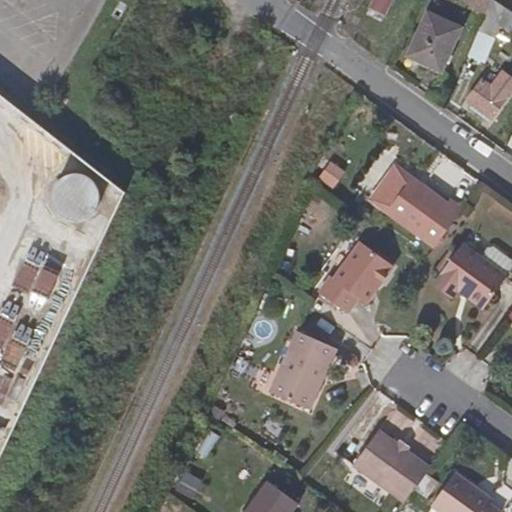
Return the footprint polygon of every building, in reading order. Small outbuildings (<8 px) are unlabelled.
[(372,0),(367,11),(383,18),(391,0),(372,0)] [(508,34),(511,26),(511,17),(488,1),(475,36),(489,41),(494,27),(508,34)] [(440,76),(461,28),(427,13),(405,59),(440,76)] [(493,122),(506,101),(482,84),(468,104),(493,122)] [(441,239),(470,200),(457,189),(451,196),(432,181),(401,157),(376,188),(441,239)] [(65,212),(99,199),(86,166),(52,179),(65,212)] [(373,299),(398,264),(362,237),(348,257),(337,272),(333,268),(327,275),(320,285),(356,314),(370,297),(373,299)] [(499,291),(510,275),(485,255),(467,243),(437,281),(457,297),(461,292),(484,310),(499,291)] [(511,272),(511,255),(500,245),(494,245),(485,255),(510,275),(511,272)] [(457,297),(437,281),(432,287),(452,304),(457,297)] [(331,372),(343,346),(302,328),(273,390),(315,410),(323,389),(331,372)] [(410,497),(436,460),(417,448),(413,454),(400,445),(404,440),(382,424),(357,458),(410,497)] [(417,448),(420,442),(409,434),(404,440),(400,445),(413,454),(417,448)] [(505,511),(508,508),(498,499),(496,495),(460,469),(435,502),(448,511),(505,511)]
